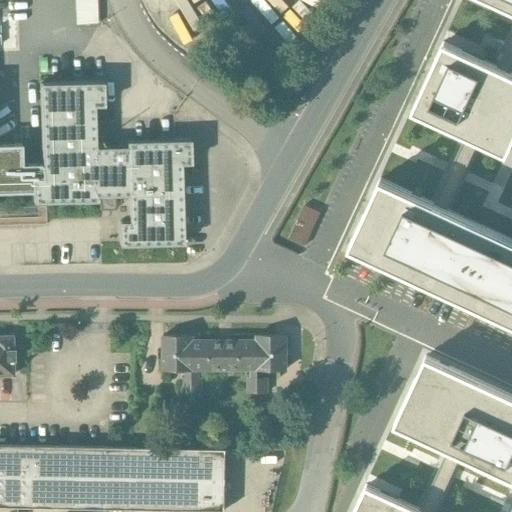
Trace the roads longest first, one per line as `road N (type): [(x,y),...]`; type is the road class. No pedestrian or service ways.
road 1 (unclassified): [(387,0),(235,263)]
road 2 (unclassified): [(235,263),(296,289),(330,290),(332,366),(314,446)]
road 3 (unclassified): [(0,291),(182,291),(205,286),(235,263)]
